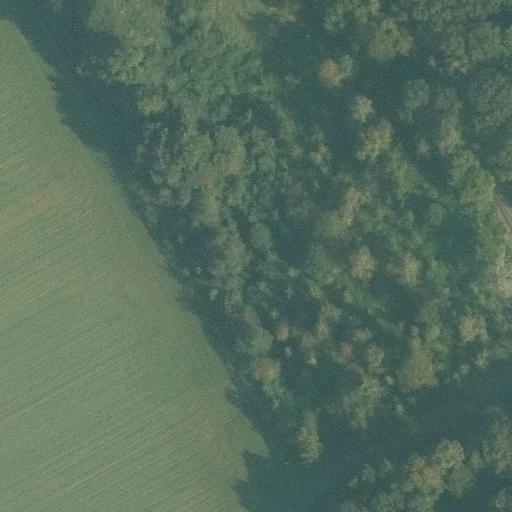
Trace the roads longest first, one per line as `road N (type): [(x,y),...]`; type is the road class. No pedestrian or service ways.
road 1 (track): [(511,374),(303,491)]
road 2 (unclassified): [(476,144),(395,2)]
